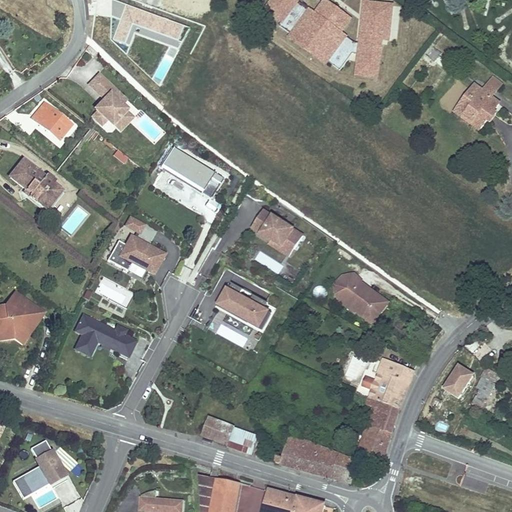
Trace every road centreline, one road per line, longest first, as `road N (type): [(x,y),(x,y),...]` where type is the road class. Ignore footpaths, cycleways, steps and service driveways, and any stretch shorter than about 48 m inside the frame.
road 1 (tertiary): [(353,504),(120,428)]
road 2 (residential): [(402,435),(449,343),(511,292)]
road 3 (residential): [(77,0),(80,34),(70,53),(0,106)]
road 4 (residential): [(120,428),(179,298)]
road 5 (tertiary): [(120,428),(0,392)]
